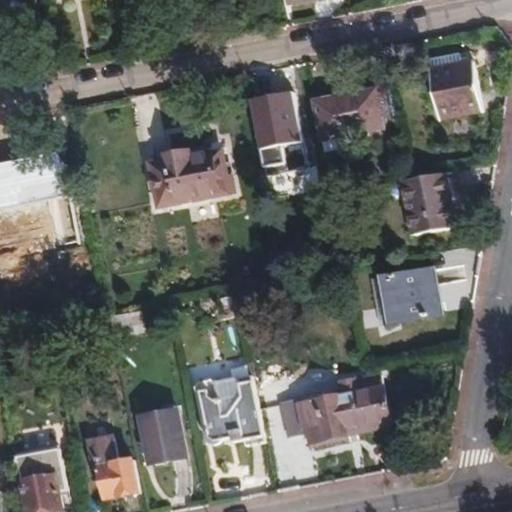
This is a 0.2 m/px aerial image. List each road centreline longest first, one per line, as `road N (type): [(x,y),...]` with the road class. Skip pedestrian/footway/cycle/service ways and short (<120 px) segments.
road 1 (residential): [(511,5),(0,104)]
road 2 (residential): [(470,495),(511,215)]
